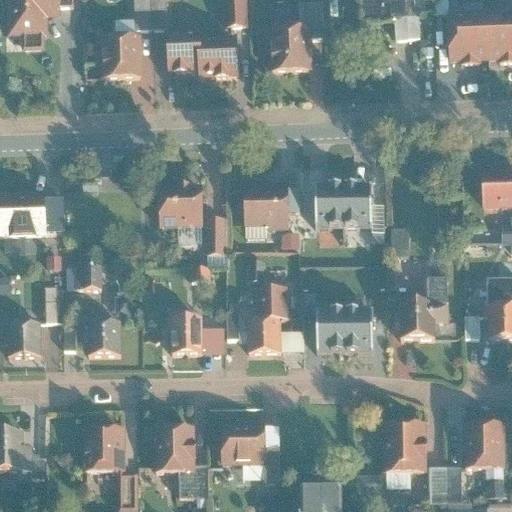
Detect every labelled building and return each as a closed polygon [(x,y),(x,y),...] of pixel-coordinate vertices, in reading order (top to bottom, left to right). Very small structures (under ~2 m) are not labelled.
[(3,0),(4,45),(19,45),(19,59),(41,59),(41,44),(45,44),(45,26),(57,26),(57,15),(56,0),(3,0)] [(56,0),(57,15),(70,15),(69,0),(56,0)] [(246,37),(244,0),(222,0),(223,37),(246,37)] [(404,0),(360,0),(362,26),(392,24),(391,20),(406,19),(404,0)] [(451,3),(459,3),(459,0),(437,0),(438,13),(451,12),(451,3)] [(149,38),(147,3),(131,4),(133,39),(149,38)] [(163,3),(147,3),(149,38),(165,38),(163,3)] [(300,10),(301,33),(308,33),(308,45),(324,45),(323,9),(300,10)] [(511,17),(485,18),(486,70),(496,70),(497,73),(511,72),(511,17)] [(486,70),(485,18),(447,19),(448,72),(458,71),(458,74),(479,73),(479,70),(486,70)] [(271,34),(273,77),(309,75),(308,45),(308,33),(301,33),(271,34)] [(166,81),(196,80),(195,48),(194,41),(165,42),(166,81)] [(139,87),(139,45),(95,46),(96,74),(99,74),(99,88),(139,87)] [(232,84),(231,47),(195,48),(196,80),(196,85),(232,84)] [(511,212),(511,173),(480,174),(481,212),(511,212)] [(204,232),(204,188),(163,188),(163,231),(204,232)] [(293,188),(246,188),(247,231),(270,231),(270,234),(293,234),(293,188)] [(315,234),(343,234),(342,191),(314,192),(315,234)] [(343,234),(371,233),(369,191),(342,191),(343,234)] [(0,201),(0,215),(1,241),(46,240),(46,237),(44,203),(44,199),(0,201)] [(511,258),(511,219),(511,220),(511,229),(502,229),(502,248),(511,248),(511,258)] [(227,259),(227,223),(210,223),(210,259),(227,259)] [(414,259),(414,232),(396,232),(395,259),(414,259)] [(206,244),(206,233),(182,233),(182,243),(206,244)] [(301,251),(302,237),(286,237),(286,251),(301,251)] [(358,272),(376,271),(375,251),(356,252),(358,272)] [(265,286),(266,265),(253,265),(253,285),(265,286)] [(103,294),(103,269),(81,269),(81,294),(103,294)] [(212,284),(212,274),(193,275),(193,285),(212,284)] [(0,296),(14,296),(13,279),(0,280),(0,296)] [(511,280),(488,281),(488,310),(486,310),(486,319),(489,319),(489,344),(511,343),(511,280)] [(400,307),(401,345),(435,345),(434,328),(447,327),(445,282),(425,282),(426,307),(400,307)] [(252,321),(252,359),(285,358),(284,322),(290,323),(290,292),(258,291),(258,321),(252,321)] [(58,327),(57,292),(47,292),(48,327),(58,327)] [(133,319),(132,301),(117,301),(117,320),(133,319)] [(342,316),(314,317),(315,359),(343,358),(342,316)] [(369,316),(342,316),(343,358),(370,358),(369,316)] [(239,342),(239,317),(230,317),(230,342),(239,342)] [(479,344),(478,320),(464,321),(465,345),(479,344)] [(204,322),(174,322),(174,359),(204,359),(204,322)] [(84,337),(89,337),(89,360),(123,360),(123,323),(84,323),(84,337)] [(41,328),(5,328),(5,349),(10,349),(11,361),(42,361),(41,328)] [(76,355),(76,333),(66,333),(67,355),(76,355)] [(429,477),(428,427),(385,427),(385,478),(429,477)] [(509,473),(508,427),(467,428),(468,474),(509,473)] [(268,428),(224,428),(223,469),(268,470),(268,451),(268,428)] [(197,429),(155,430),(155,477),(181,476),(197,476),(197,470),(197,429)] [(126,431),(85,431),(85,476),(119,475),(127,474),(126,431)] [(25,434),(0,434),(0,475),(22,475),(34,475),(33,462),(33,449),(25,449),(25,434)] [(281,451),(268,451),(268,470),(268,487),(281,487),(281,451)] [(34,475),(22,475),(22,498),(47,497),(46,462),(33,462),(34,475)] [(210,471),(197,470),(197,476),(181,476),(181,503),(210,502),(210,471)] [(449,473),(433,473),(433,509),(449,509),(449,473)] [(464,473),(449,473),(449,509),(464,509),(464,473)] [(127,474),(119,475),(119,511),(138,511),(138,477),(127,477),(127,474)] [(386,497),(385,477),(361,479),(362,498),(386,497)] [(308,511),(349,511),(349,493),(308,493),(308,511)]
